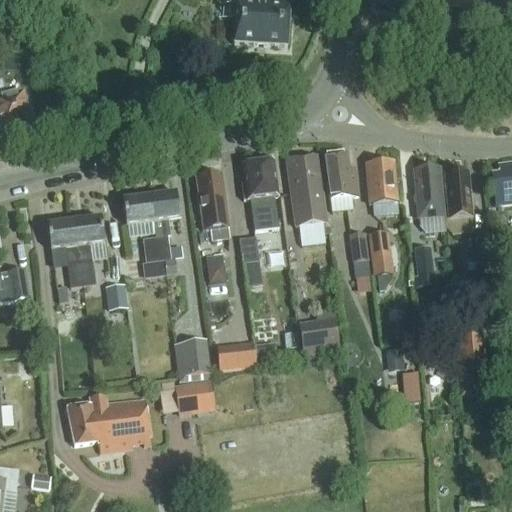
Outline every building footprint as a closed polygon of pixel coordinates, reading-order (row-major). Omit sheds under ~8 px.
[(286,53),(289,11),(281,10),(281,0),(229,0),(229,8),(235,9),(233,50),(286,53)] [(482,27),(482,6),(471,6),(471,5),(420,5),(419,0),(373,0),(370,18),(397,23),(397,26),(417,25),(417,28),(471,28),(471,27),(482,27)] [(29,131),(32,130),(23,98),(6,103),(2,87),(0,87),(0,134),(1,137),(16,133),(17,136),(29,133),(29,131)] [(329,203),(357,200),(354,173),(347,173),(345,157),(323,160),(329,203)] [(315,161),(285,165),(288,186),(288,187),(294,233),(298,232),(300,252),(324,249),(321,229),(324,229),(315,161)] [(272,202),(277,201),(272,166),(237,171),(242,205),(244,204),(249,238),(276,234),(272,202)] [(368,209),(396,206),(393,167),(365,169),(368,209)] [(496,209),(511,206),(511,167),(498,169),(500,179),(492,180),(496,209)] [(415,201),(413,202),(413,208),(416,210),(417,223),(418,233),(425,239),(445,238),(443,221),(439,173),(413,176),(415,201)] [(448,224),(471,222),(467,178),(444,180),(448,224)] [(222,180),(196,183),(198,200),(197,203),(197,209),(200,210),(200,215),(207,214),(211,245),(230,243),(222,180)] [(156,256),(168,254),(166,242),(168,242),(165,225),(178,224),(175,199),(149,202),(152,228),(154,243),(156,256)] [(124,231),(152,228),(149,202),(121,206),(124,231)] [(69,282),(70,293),(95,290),(92,266),(89,267),(86,251),(102,249),(99,224),(73,227),(80,281),(69,282)] [(65,254),(69,282),(80,281),(73,227),(47,231),(51,256),(65,254)] [(393,284),(387,236),(367,239),(373,283),(377,283),(379,296),(384,296),(393,284)] [(352,267),(367,265),(363,239),(349,240),(352,267)] [(255,242),(239,244),(246,290),(262,288),(255,242)] [(145,269),(170,266),(168,254),(156,256),(154,243),(141,245),(145,269)] [(418,280),(427,279),(431,279),(428,254),(415,255),(418,280)] [(226,285),(224,268),(223,268),(222,259),(205,261),(206,271),(209,288),(226,285)] [(175,266),(167,267),(169,279),(177,278),(175,266)] [(0,309),(30,304),(25,274),(7,277),(9,292),(1,293),(0,284),(0,309)] [(104,293),(107,316),(126,313),(123,291),(104,293)] [(66,292),(57,293),(59,307),(68,306),(66,292)] [(298,330),(303,363),(340,358),(335,324),(298,330)] [(296,335),(284,336),(286,353),(297,352),(296,335)] [(31,337),(21,349),(32,358),(42,346),(31,337)] [(456,342),(461,401),(489,399),(484,339),(456,342)] [(183,382),(207,379),(203,347),(179,350),(183,382)] [(214,352),(218,376),(255,370),(251,347),(214,352)] [(254,350),(256,365),(276,363),(275,348),(254,350)] [(347,368),(357,367),(355,354),(345,355),(347,368)] [(387,356),(388,377),(403,376),(401,355),(387,356)] [(39,366),(30,372),(36,382),(46,375),(39,366)] [(179,421),(216,415),(211,386),(174,392),(174,386),(161,389),(163,397),(159,398),(163,420),(178,417),(179,421)] [(98,458),(150,451),(143,406),(105,411),(104,403),(88,405),(89,411),(67,414),(73,451),(96,448),(98,458)] [(0,511),(1,511),(3,495),(16,497),(18,475),(0,473),(0,511)] [(33,479),(31,492),(49,495),(51,481),(33,479)]
